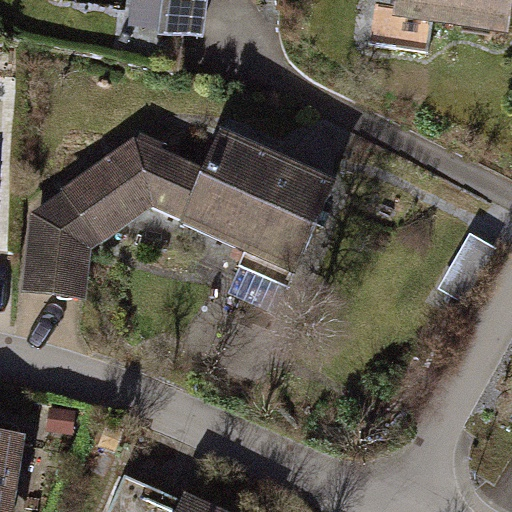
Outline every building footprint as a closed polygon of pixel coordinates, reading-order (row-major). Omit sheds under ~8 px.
[(211,0),(164,0),(160,38),(206,44),(211,0)] [(511,0),(397,0),(394,21),(511,38),(511,27),(511,0)] [(329,186),(214,136),(199,169),(130,139),(28,219),(20,297),(77,301),(84,251),(147,209),(176,221),(174,226),(289,277),(329,186)] [(15,511),(27,438),(0,433),(0,511),(15,511)] [(221,511),(188,497),(183,507),(123,479),(107,511),(221,511)]
